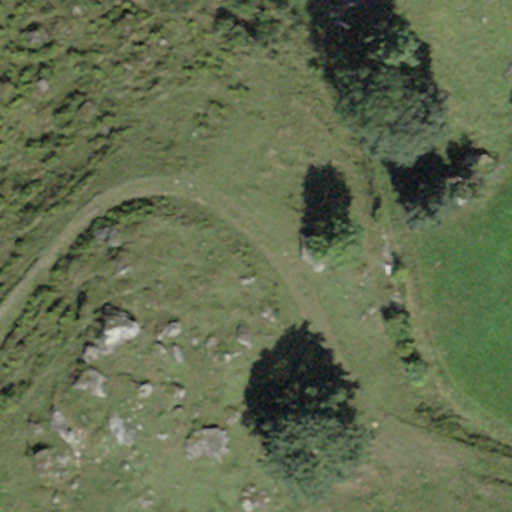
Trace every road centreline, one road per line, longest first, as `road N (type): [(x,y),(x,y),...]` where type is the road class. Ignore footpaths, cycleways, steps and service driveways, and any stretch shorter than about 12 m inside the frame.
road 1 (track): [(511,475),(374,415),(320,310),(260,232),(197,193),(129,192),(76,222),(0,325)]
road 2 (track): [(428,444),(401,294),(338,63),(280,0)]
